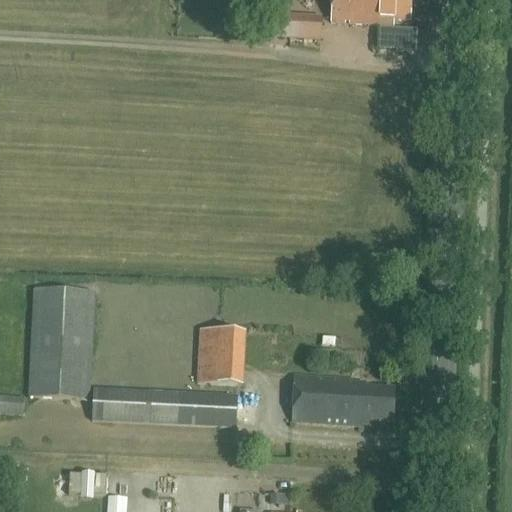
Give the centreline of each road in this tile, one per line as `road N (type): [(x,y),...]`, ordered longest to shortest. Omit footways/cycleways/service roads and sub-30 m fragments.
road 1 (secondary): [(439,511),(460,0)]
road 2 (track): [(0,36),(350,62),(457,61)]
